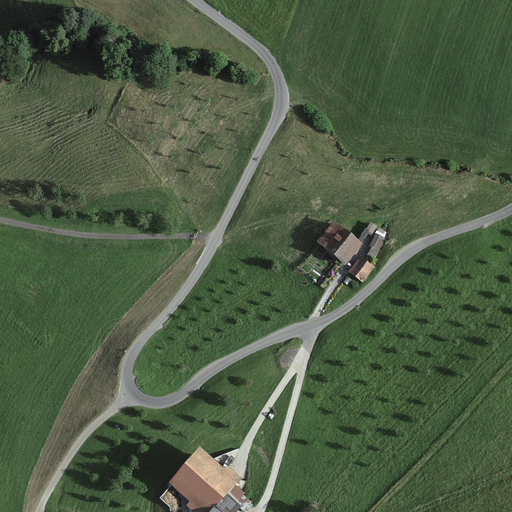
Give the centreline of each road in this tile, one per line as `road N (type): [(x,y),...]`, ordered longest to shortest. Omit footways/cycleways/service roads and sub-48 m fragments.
road 1 (tertiary): [(195,0),(264,53),(278,75),(281,102),(208,254),(132,355),(127,378),(138,397),(172,400),(229,360),(338,313),(412,249),(511,208)]
road 2 (track): [(215,238),(106,237),(0,220)]
road 3 (track): [(379,511),(511,364)]
road 4 (track): [(38,511),(90,429),(132,391)]
